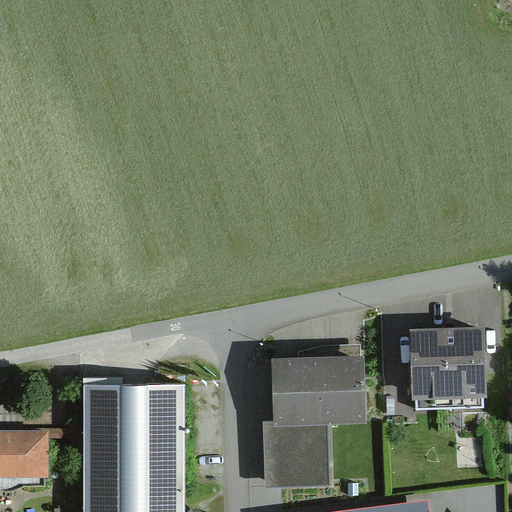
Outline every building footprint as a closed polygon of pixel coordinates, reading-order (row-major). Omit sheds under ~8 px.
[(486,389),(485,318),(411,320),(413,391),(486,389)] [(361,414),(359,352),(277,355),(279,414),(271,415),(273,482),(328,480),(326,415),(361,414)] [(186,511),(186,384),(83,384),(83,511),(186,511)] [(38,426),(0,426),(0,472),(38,473),(38,426)] [(387,511),(470,511),(469,499),(387,511)]
